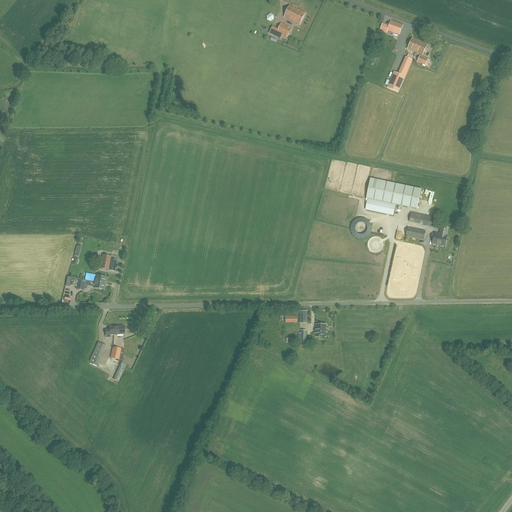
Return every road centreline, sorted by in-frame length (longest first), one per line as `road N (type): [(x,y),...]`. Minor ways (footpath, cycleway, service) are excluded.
road 1 (unclassified): [(511,301),(0,308)]
road 2 (unclassified): [(511,59),(345,0)]
